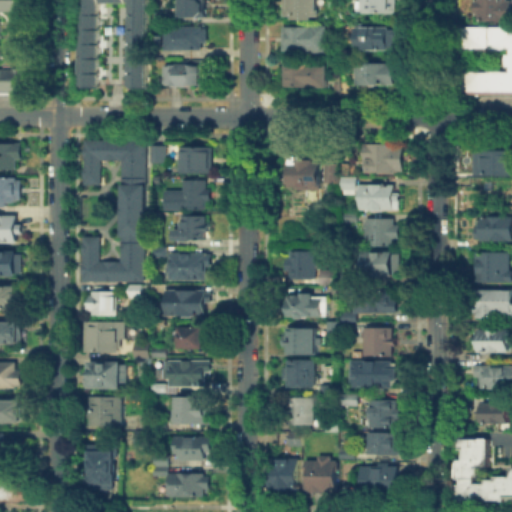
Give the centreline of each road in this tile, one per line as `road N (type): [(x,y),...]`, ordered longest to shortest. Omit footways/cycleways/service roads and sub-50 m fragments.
road 1 (residential): [(433,511),(438,0)]
road 2 (residential): [(0,113),(511,117)]
road 3 (residential): [(58,511),(60,0)]
road 4 (residential): [(247,511),(247,0)]
